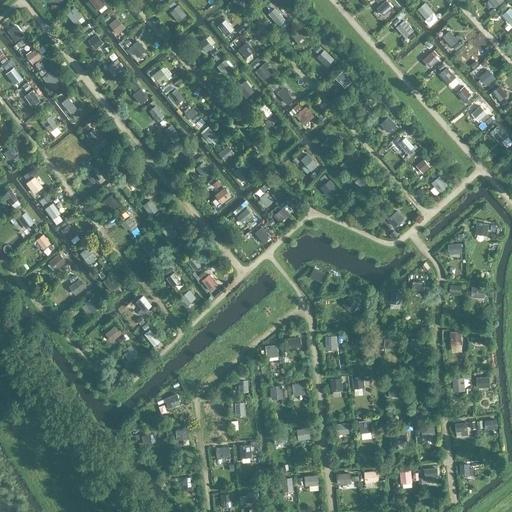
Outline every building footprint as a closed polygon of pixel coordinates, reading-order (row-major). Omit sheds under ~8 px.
[(88,0),(97,11),(106,4),(102,0),(88,0)] [(393,7),(386,0),(385,0),(377,8),(384,16),(393,7)] [(426,19),(434,12),(425,2),(418,9),(426,19)] [(169,12),(178,22),(186,15),(177,5),(169,12)] [(82,16),(74,7),(66,14),(74,23),(82,16)] [(268,13),(278,26),(285,20),(274,8),(268,13)] [(109,24),(117,34),(125,27),(117,17),(109,24)] [(404,19),(396,25),(406,36),(413,29),(404,19)] [(233,30),(224,20),(217,25),(222,30),(221,31),(223,34),(224,33),(226,35),(233,30)] [(24,35),(16,25),(7,32),(15,42),(24,35)] [(277,26),(272,30),(276,34),(280,31),(277,26)] [(292,36),(300,46),(307,39),(299,30),(292,36)] [(443,36),(451,47),(458,41),(449,31),(443,36)] [(104,43),(96,34),(88,40),(95,50),(104,43)] [(209,49),(210,50),(213,47),(204,37),(198,42),(206,52),(209,49)] [(22,39),(16,44),(19,48),(25,43),(22,39)] [(146,50),(138,40),(129,47),(137,57),(146,50)] [(237,49),(246,58),(254,51),(246,42),(237,49)] [(459,42),(453,47),(456,51),(462,46),(459,42)] [(317,45),(313,50),(317,53),(321,48),(317,45)] [(42,59),(41,57),(34,48),(26,55),(32,64),(38,60),(39,62),(42,59)] [(316,58),(326,67),(333,59),(323,50),(316,58)] [(459,56),(468,66),(475,60),(466,50),(459,56)] [(424,61),(430,68),(440,59),(434,52),(424,61)] [(117,59),(109,65),(107,67),(114,77),(124,68),(117,59)] [(232,68),(224,59),(216,66),(224,75),(232,68)] [(257,60),(251,64),(254,68),(260,63),(257,60)] [(271,74),(266,68),(269,65),(266,61),(255,70),(264,80),(271,74)] [(37,62),(33,66),(37,71),(41,68),(37,62)] [(456,77),(455,76),(457,75),(449,66),(448,68),(447,67),(440,73),(449,83),(456,77)] [(21,77),(14,68),(6,73),(14,83),(21,77)] [(44,68),(38,72),(41,76),(47,72),(44,68)] [(161,68),(153,75),(160,85),(169,78),(161,68)] [(354,78),(344,68),(334,78),(344,88),(354,78)] [(51,70),(42,77),(50,87),(59,80),(51,70)] [(487,71),(478,78),(486,86),(494,79),(487,71)] [(237,87),(246,98),(254,91),(245,80),(237,87)] [(276,93),(286,104),(292,98),(287,93),(289,91),(284,86),(276,93)] [(507,95),(500,86),(492,92),(500,101),(507,95)] [(148,98),(140,88),(132,94),(140,104),(148,98)] [(184,98),(176,88),(166,96),(174,106),(184,98)] [(471,94),(465,88),(457,94),(463,101),(471,94)] [(24,95),(32,106),(40,101),(32,90),(24,95)] [(378,105),(368,95),(365,98),(368,101),(361,107),(368,114),(378,105)] [(61,102),(71,114),(77,108),(68,97),(61,102)] [(298,103),(292,108),(296,112),(301,108),(298,103)] [(257,110),(265,120),(272,113),(264,104),(257,110)] [(149,110),(158,122),(164,117),(155,105),(149,110)] [(474,111),(482,119),(488,114),(480,105),(474,111)] [(200,115),(194,109),(186,117),(192,123),(200,115)] [(310,118),(306,113),(302,109),(295,115),(303,125),(310,118)] [(59,125),(51,115),(41,122),(49,133),(59,125)] [(379,124),(386,132),(387,131),(390,133),(397,127),(388,116),(379,124)] [(492,123),(487,128),(490,131),(495,126),(492,123)] [(164,130),(172,140),(179,134),(171,124),(164,130)] [(505,134),(504,132),(498,125),(489,132),(496,139),(497,138),(499,140),(505,134)] [(217,136),(209,127),(201,135),(209,143),(217,136)] [(86,134),(94,144),(101,139),(93,129),(86,134)] [(402,132),(395,139),(404,148),(411,140),(402,132)] [(321,144),(329,153),(336,147),(328,137),(321,144)] [(180,149),(187,158),(194,152),(186,143),(180,149)] [(234,153),(227,145),(218,153),(224,161),(234,153)] [(18,155),(12,146),(3,153),(10,161),(18,155)] [(105,157),(113,168),(120,162),(112,152),(105,157)] [(300,159),(310,171),(317,165),(307,153),(300,159)] [(349,158),(341,165),(348,173),(356,166),(349,158)] [(423,158),(415,165),(423,174),(431,167),(423,158)] [(195,168),(204,178),(211,172),(202,162),(195,168)] [(236,162),(229,167),(232,170),(239,165),(236,162)] [(247,167),(243,162),(233,171),(242,181),(249,175),(244,170),(247,167)] [(85,174),(90,181),(87,183),(89,187),(99,179),(91,169),(85,174)] [(35,176),(26,183),(34,194),(43,187),(35,176)] [(122,181),(131,192),(138,187),(129,176),(122,181)] [(354,181),(363,191),(369,186),(366,183),(367,181),(366,179),(363,179),(361,176),(354,181)] [(432,183),(440,193),(448,186),(440,176),(432,183)] [(321,187),(330,197),(338,189),(329,179),(321,187)] [(100,182),(94,186),(98,190),(103,186),(100,182)] [(230,196),(223,187),(214,195),(221,204),(230,196)] [(3,194),(11,205),(18,199),(10,189),(3,194)] [(260,197),(267,206),(273,200),(266,192),(260,197)] [(121,203),(113,193),(103,201),(106,205),(108,203),(113,210),(121,203)] [(372,202),(380,212),(387,206),(379,196),(372,202)] [(142,205),(150,215),(157,210),(149,200),(142,205)] [(60,214),(52,204),(46,209),(54,219),(60,214)] [(282,207),(273,215),(280,222),(289,214),(282,207)] [(252,216),(246,208),(236,216),(243,224),(252,216)] [(404,218),(397,210),(386,219),(394,227),(404,218)] [(125,211),(119,215),(122,219),(128,215),(125,211)] [(26,212),(18,218),(26,228),(33,222),(26,212)] [(137,227),(129,216),(120,223),(125,230),(128,228),(130,232),(137,227)] [(475,234),(488,236),(490,224),(477,222),(475,234)] [(77,234),(69,223),(60,230),(68,240),(77,234)] [(176,235),(167,223),(160,228),(170,240),(176,235)] [(270,237),(261,226),(254,233),(263,243),(270,237)] [(36,239),(43,249),(50,243),(43,234),(36,239)] [(142,247),(150,257),(158,251),(149,241),(142,247)] [(462,253),(461,243),(448,244),(449,254),(462,253)] [(97,258),(88,246),(79,253),(84,259),(88,264),(97,258)] [(66,262),(59,253),(48,261),(56,270),(66,262)] [(186,260),(193,270),(200,264),(193,255),(186,260)] [(426,262),(422,265),(426,271),(430,268),(426,262)] [(67,264),(63,267),(67,272),(71,269),(67,264)] [(169,267),(164,271),(167,275),(172,271),(169,267)] [(309,277),(321,282),(325,272),(313,267),(309,277)] [(180,282),(173,272),(166,278),(173,287),(180,282)] [(201,280),(209,291),(217,284),(209,274),(201,280)] [(119,285),(111,275),(103,281),(110,291),(119,285)] [(79,278),(68,286),(75,295),(85,287),(79,278)] [(412,292),(425,292),(425,283),(412,282),(412,292)] [(449,293),(461,295),(462,285),(450,284),(449,293)] [(471,297),(484,298),(485,288),(472,287),(471,297)] [(390,304),(402,304),(403,290),(390,289),(390,304)] [(189,290),(179,298),(186,306),(196,299),(189,290)] [(343,304),(353,313),(361,303),(351,294),(343,304)] [(143,295),(135,302),(139,306),(140,305),(145,311),(151,306),(143,295)] [(100,306),(93,296),(84,302),(92,312),(100,306)] [(115,325),(105,333),(112,342),(122,334),(115,325)] [(144,334),(154,346),(159,341),(150,329),(144,334)] [(462,345),(462,331),(450,331),(451,346),(462,345)] [(486,341),(486,332),(471,332),(471,341),(486,341)] [(362,345),(362,334),(351,334),(351,346),(362,345)] [(124,335),(118,340),(122,344),(127,340),(124,335)] [(338,349),(337,335),(325,336),(326,350),(338,349)] [(300,347),(299,336),(286,338),(287,348),(300,347)] [(383,348),(385,348),(385,353),(397,354),(399,337),(384,336),(383,348)] [(410,348),(422,348),(422,338),(410,338),(410,348)] [(278,356),(276,344),(265,346),(266,358),(278,356)] [(139,356),(132,347),(130,345),(127,348),(129,350),(123,354),(130,363),(139,356)] [(365,387),(363,375),(352,376),(353,389),(365,387)] [(490,387),(489,376),(476,377),(477,388),(490,387)] [(330,379),(331,391),(343,390),(341,377),(330,379)] [(465,391),(464,377),(452,377),(453,391),(465,391)] [(248,391),(247,380),(237,381),(238,391),(248,391)] [(305,394),(303,382),(291,384),(293,395),(305,394)] [(417,394),(430,394),(429,383),(417,384),(417,394)] [(282,398),(281,385),(269,386),(271,399),(282,398)] [(402,396),(402,385),(389,385),(389,396),(402,396)] [(164,398),(168,408),(180,403),(176,393),(164,398)] [(245,415),(244,402),(234,403),(235,416),(245,415)] [(210,406),(211,415),(224,414),(223,405),(210,406)] [(497,429),(496,419),(485,420),(486,430),(497,429)] [(372,432),(371,420),(359,421),(360,433),(372,432)] [(457,436),(462,436),(468,436),(467,422),(455,423),(456,432),(457,432),(457,436)] [(349,433),(348,423),(336,425),(337,435),(349,433)] [(427,437),(435,436),(434,426),(421,428),(423,441),(428,440),(427,437)] [(312,438),(310,427),(296,429),(297,440),(312,438)] [(188,438),(188,429),(175,430),(176,440),(188,438)] [(407,441),(406,429),(393,431),(395,442),(407,441)] [(287,442),(286,431),(272,433),(274,443),(287,442)] [(156,444),(154,433),(141,435),(143,445),(148,444),(148,446),(156,444)] [(251,455),(250,444),(240,445),(241,456),(251,455)] [(229,456),(228,447),(215,449),(216,458),(229,456)] [(474,468),(469,468),(469,463),(459,464),(460,476),(475,474),(474,468)] [(425,478),(438,477),(437,468),(424,469),(425,478)] [(379,481),(378,470),(364,472),(365,483),(379,481)] [(412,482),(411,470),(400,471),(401,483),(412,482)] [(351,472),(336,473),(337,485),(351,483),(351,472)] [(318,484),(317,474),(304,476),(305,486),(318,484)] [(180,490),(192,489),(191,476),(179,477),(180,490)] [(292,490),(292,477),(281,478),(282,491),(292,490)] [(245,492),(246,502),(258,501),(257,490),(245,492)] [(220,494),(221,507),(232,506),(231,493),(220,494)]
